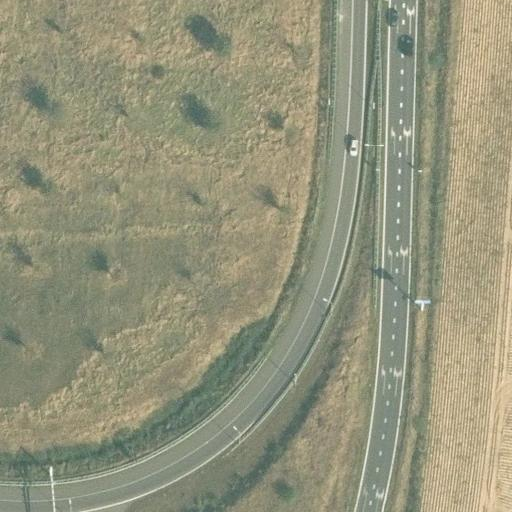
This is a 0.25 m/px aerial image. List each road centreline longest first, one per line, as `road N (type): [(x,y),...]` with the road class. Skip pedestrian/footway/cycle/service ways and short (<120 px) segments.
road 1 (motorway): [(359,0),(345,215),(328,285),(291,364),(234,432),(164,479),(76,507),(0,509)]
road 2 (motorway): [(368,511),(391,358),(404,0)]
